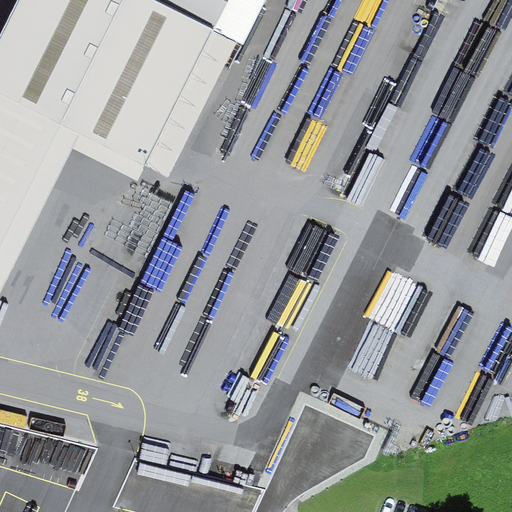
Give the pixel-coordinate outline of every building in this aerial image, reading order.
[(214,35),(145,0),(19,0),(0,39),(0,304),(75,156),(137,187),(145,171),(214,35)] [(145,0),(214,35),(230,0),(145,0)] [(268,0),(230,0),(214,35),(237,49),(244,50),(268,0)] [(237,49),(214,35),(145,171),(170,183),(237,49)] [(96,463),(72,457),(68,474),(92,479),(96,463)] [(382,511),(391,495),(330,463),(304,511),(382,511)] [(109,498),(112,485),(19,464),(16,476),(109,498)] [(16,476),(4,473),(0,490),(0,511),(146,511),(151,492),(112,484),(112,485),(109,498),(16,476)]
